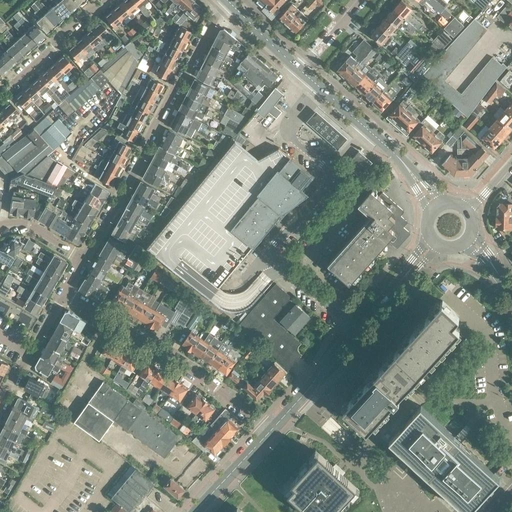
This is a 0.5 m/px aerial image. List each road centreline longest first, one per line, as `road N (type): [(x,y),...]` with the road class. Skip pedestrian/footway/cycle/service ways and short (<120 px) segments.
road 1 (residential): [(226,1),(84,256)]
road 2 (residential): [(270,432),(63,292)]
road 3 (tertiary): [(421,255),(270,432)]
road 4 (secondary): [(437,207),(388,148),(299,70)]
road 5 (residential): [(0,95),(60,34),(108,0)]
road 6 (residential): [(63,292),(0,403)]
